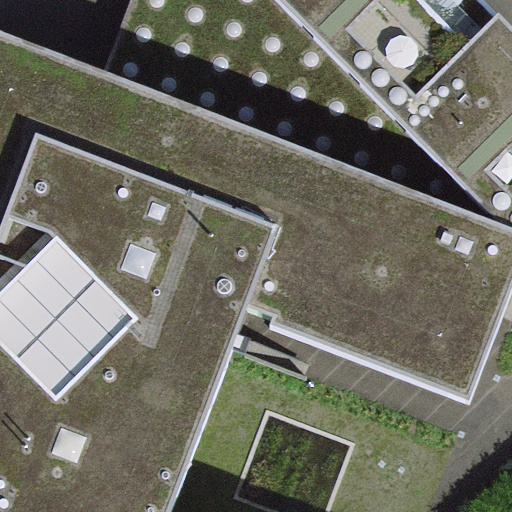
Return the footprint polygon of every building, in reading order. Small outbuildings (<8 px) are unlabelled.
[(353,68),(279,0),(127,0),(100,77),(511,235),(511,231),(501,220),(353,68)] [(511,208),(511,25),(487,0),(279,0),(353,68),(501,220),(511,208)] [(169,511),(244,314),(459,393),(511,252),(511,235),(100,77),(0,40),(0,511),(169,511)] [(511,208),(501,220),(511,231),(511,208)] [(511,511),(511,472),(470,511),(511,511)]
